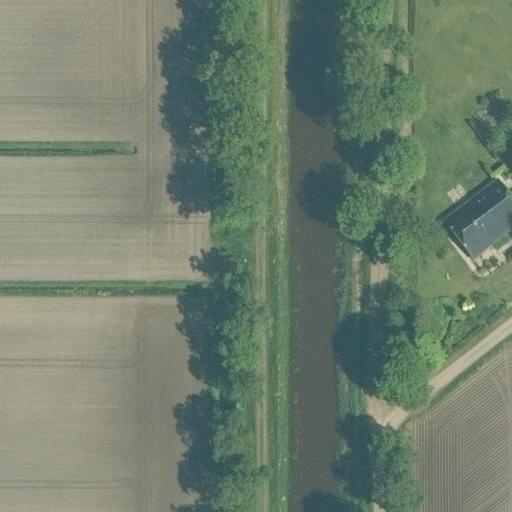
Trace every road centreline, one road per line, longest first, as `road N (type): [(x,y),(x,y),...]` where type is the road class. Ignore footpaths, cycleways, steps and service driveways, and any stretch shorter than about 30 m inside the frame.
road 1 (track): [(264,0),(250,511)]
road 2 (track): [(379,0),(378,441)]
road 3 (unclassified): [(378,511),(378,441),(403,409),(511,324)]
